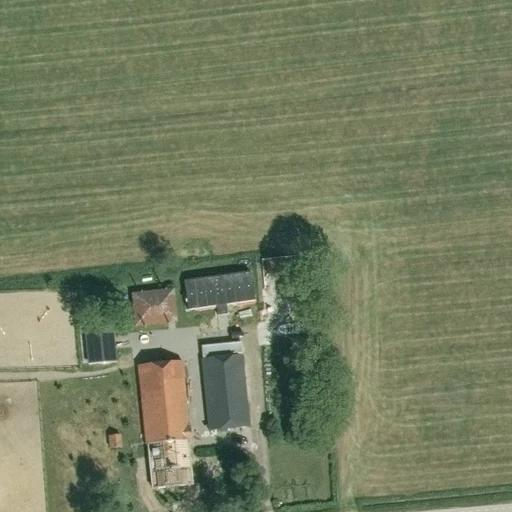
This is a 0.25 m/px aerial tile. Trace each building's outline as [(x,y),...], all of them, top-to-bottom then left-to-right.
[(250,274),(183,283),(187,312),(216,308),(217,318),(227,316),(226,306),(254,302),(250,274)] [(177,324),(173,290),(131,294),(135,329),(177,324)] [(116,363),(111,321),(88,323),(92,365),(116,363)] [(200,348),(201,360),(229,357),(241,356),(240,343),(200,348)] [(249,427),(241,356),(229,357),(201,360),(209,432),(249,427)] [(190,442),(182,362),(138,367),(146,448),(148,447),(152,489),(192,485),(188,442),(190,442)] [(109,437),(110,450),(121,449),(120,436),(109,437)]
